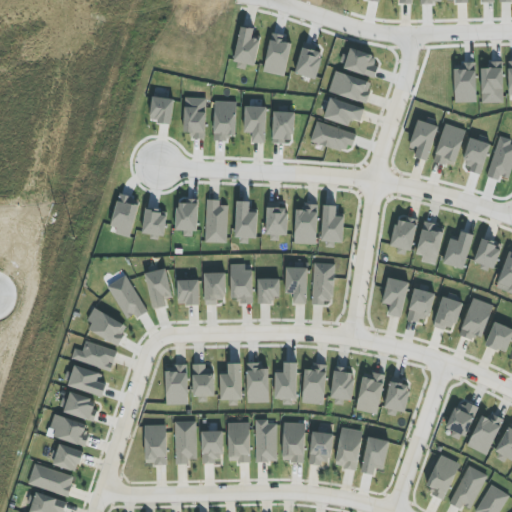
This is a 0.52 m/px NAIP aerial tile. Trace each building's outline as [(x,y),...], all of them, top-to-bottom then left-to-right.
[(260,37),(253,36),(254,29),(239,27),(235,63),(257,65),(260,37)] [(264,72),(285,77),(292,44),(282,42),(283,36),(272,34),(264,72)] [(295,74),(315,80),(323,53),(303,47),(295,74)] [(379,67),(372,64),(375,57),(351,48),(344,69),(375,79),(379,67)] [(455,103),(477,103),(476,64),(454,64),(455,103)] [(481,64),(482,104),(504,103),(503,64),(481,64)] [(366,105),(373,84),(336,72),(329,92),(366,105)] [(150,121),(171,125),(175,100),(153,97),(150,121)] [(190,139),(206,139),(207,99),(185,98),(184,133),(191,133),(190,139)] [(353,120),(361,122),(365,109),(330,98),(324,118),(350,127),(353,120)] [(238,102),(215,102),(214,141),(228,142),(228,136),(238,137),(238,102)] [(267,144),(268,107),(245,107),(245,133),(252,133),(252,143),(267,144)] [(291,144),(291,134),(295,134),(296,113),(274,112),(273,143),(291,144)] [(415,157),(427,161),(439,127),(418,120),(410,145),(418,148),(415,157)] [(355,134),(317,122),(310,142),(349,154),(355,134)] [(466,131),(445,124),(433,161),(455,168),(466,131)] [(511,171),(511,145),(511,140),(498,136),(488,178),(500,181),(501,177),(510,179),(511,171)] [(490,143),(469,139),(464,164),(470,165),(469,172),(483,175),(490,143)] [(125,202),(118,201),(110,231),(131,237),(140,201),(126,197),(125,202)] [(183,234),(198,235),(199,201),(177,200),(176,231),(184,231),(183,234)] [(228,206),(220,206),(220,201),(207,200),(205,243),(227,243),(228,206)] [(250,202),(237,202),(236,244),(249,244),(249,238),(257,239),(258,213),(250,213),(250,202)] [(317,244),(318,205),(307,205),(306,210),(296,210),(295,244),(317,244)] [(345,243),(346,217),(336,217),(337,206),(323,205),(322,242),(328,242),(327,247),(335,248),(335,242),(345,243)] [(280,235),(288,235),(288,208),(268,208),(267,241),(279,241),(280,235)] [(164,237),(168,213),(146,210),(142,233),(164,237)] [(390,246),(398,248),(397,254),(409,257),(418,223),(397,218),(390,246)] [(436,264),(445,227),(424,223),(416,259),(436,264)] [(451,238),(443,264),(465,271),(476,236),(461,231),(458,241),(451,238)] [(495,269),(501,245),(481,239),(475,264),(495,269)] [(511,253),(509,252),(496,288),(511,293),(511,253)] [(232,298),(240,298),(240,305),(254,304),(253,270),(246,271),(246,265),(231,265),(232,298)] [(286,266),(285,294),(293,294),(293,304),(306,305),(308,265),(301,265),(301,267),(286,266)] [(145,274),(154,309),(167,306),(166,300),(173,298),(166,269),(145,274)] [(204,274),(205,304),(227,303),(226,273),(204,274)] [(129,322),(147,311),(126,276),(108,287),(129,322)] [(390,306),(388,315),(402,318),(410,283),(388,278),(382,304),(390,306)] [(280,279),(258,280),(258,304),(273,304),(273,297),(280,297),(280,279)] [(200,280),(178,281),(178,306),(200,305),(200,280)] [(406,320),(420,323),(421,316),(430,319),(436,294),(414,289),(406,320)] [(448,299),(442,297),(433,326),(454,333),(464,301),(449,296),(448,299)] [(459,336),(473,341),(475,336),(482,339),(494,306),(473,299),(459,336)] [(85,329),(118,346),(128,327),(96,309),(85,329)] [(511,338),(511,329),(495,323),(485,346),(505,354),(511,338)] [(117,351),(86,342),(83,351),(75,349),(71,360),(111,372),(117,351)] [(258,364),(248,363),(247,403),(269,404),(270,370),(258,369),(258,364)] [(275,399),(283,399),(283,405),(292,405),(292,399),(298,399),(299,364),(284,363),(284,374),(276,373),(275,399)] [(220,375),(221,400),(243,400),(243,364),(228,364),(229,374),(220,375)] [(194,365),(195,403),(208,402),(208,397),(216,397),(215,372),(206,372),(206,365),(194,365)] [(304,370),(303,404),(325,405),(326,365),(313,365),(313,370),(304,370)] [(107,385),(97,382),(100,374),(75,366),(68,386),(103,397),(107,385)] [(166,366),(166,406),(188,405),(188,366),(166,366)] [(353,401),(356,372),(334,369),(331,398),(353,401)] [(363,378),(356,410),(378,415),(386,376),(372,373),(371,379),(363,378)] [(407,413),(410,385),(389,383),(386,415),(397,416),(398,412),(407,413)] [(94,422),(98,411),(92,409),(95,400),(71,392),(64,412),(94,422)] [(477,409),(457,401),(446,429),(453,431),(451,437),(463,442),(477,409)] [(487,456),(503,422),(483,413),(467,447),(487,456)] [(85,446),(90,424),(53,416),(48,438),(85,446)] [(256,463),(278,462),(277,424),(268,424),(268,420),(255,421),(256,463)] [(175,423),(176,465),(190,465),(190,460),(197,460),(196,422),(175,423)] [(228,424),(229,463),(251,462),(250,423),(228,424)] [(305,463),(307,424),(284,423),(282,462),(305,463)] [(511,426),(510,425),(495,453),(511,462),(511,426)] [(145,426),(146,465),(168,465),(168,426),(145,426)] [(359,470),(363,431),(341,428),(336,468),(359,470)] [(215,464),(215,458),(224,457),(223,432),(202,432),(203,464),(215,464)] [(310,464),(331,465),(333,434),(311,433),(310,464)] [(376,469),(385,470),(390,442),(368,438),(361,473),(375,475),(376,469)] [(78,472),(82,451),(58,445),(54,467),(78,472)] [(459,463),(439,456),(427,491),(447,498),(459,463)] [(70,496),(75,475),(34,465),(29,486),(70,496)] [(469,511),(488,475),(468,466),(451,503),(469,511)] [(500,511),(510,496),(491,485),(475,511),(500,511)] [(64,511),(67,503),(37,493),(30,511),(64,511)]
